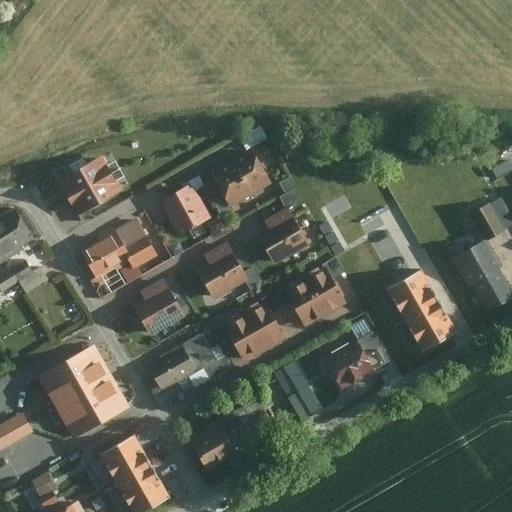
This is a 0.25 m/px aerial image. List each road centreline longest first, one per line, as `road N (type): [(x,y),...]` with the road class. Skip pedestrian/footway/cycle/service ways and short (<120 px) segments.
road 1 (residential): [(0,201),(21,199),(53,228),(203,504)]
road 2 (residential): [(511,332),(203,504)]
